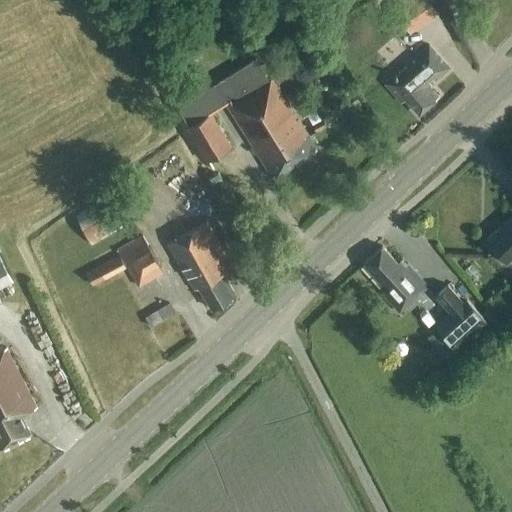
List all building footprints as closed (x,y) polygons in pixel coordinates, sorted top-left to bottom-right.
[(428,0),(408,0),(422,20),(436,11),(428,0)] [(449,67),(428,43),(383,83),(400,102),(404,98),(419,115),(439,97),(429,85),(449,67)] [(270,176),(315,149),(267,70),(265,71),(255,55),(176,103),(187,121),(184,123),(204,157),(228,143),(208,109),(223,99),(270,176)] [(209,177),(213,183),(220,179),(217,172),(209,177)] [(114,193),(75,215),(78,220),(91,242),(129,220),(116,198),(114,193)] [(511,214),(486,238),(506,260),(511,255),(511,256),(511,214)] [(211,308),(235,293),(222,271),(231,265),(203,219),(164,243),(191,288),(197,284),(211,308)] [(144,236),(118,250),(120,253),(87,271),(94,283),(127,265),(138,284),(163,270),(144,236)] [(401,259),(397,262),(382,245),(363,263),(386,288),(381,293),(398,312),(426,286),(401,259)] [(0,285),(12,279),(0,255),(0,285)] [(465,301),(453,288),(449,284),(435,296),(450,312),(436,325),(456,347),(486,320),(467,299),(465,301)] [(509,313),(491,294),(482,303),(487,309),(484,312),(496,325),(509,313)] [(0,443),(1,446),(31,430),(22,412),(35,405),(6,346),(0,348),(0,443)]
